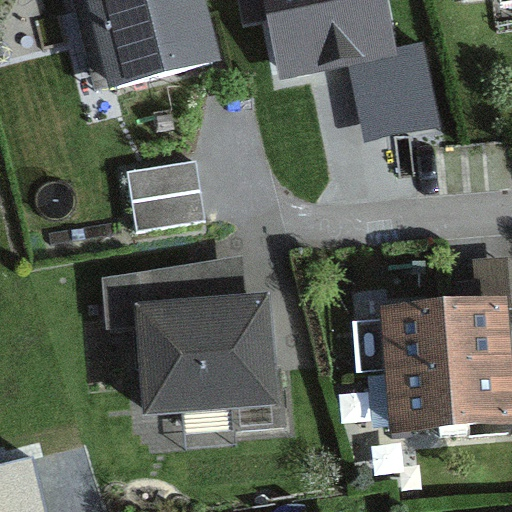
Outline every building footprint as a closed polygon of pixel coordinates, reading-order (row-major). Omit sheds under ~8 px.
[(108,96),(222,67),(204,0),(70,0),(95,95),(107,91),(108,96)] [(363,146),(440,131),(423,45),(396,50),(385,0),(236,0),(243,28),(266,23),(278,83),(347,70),(363,146)] [(511,1),(511,0),(452,0),(454,9),(511,1)] [(136,234),(206,223),(197,163),(127,173),(136,234)] [(135,308),(247,301),(242,259),(102,280),(106,333),(136,330),(135,308)] [(236,432),(273,430),(272,412),(277,412),(270,300),(247,301),(135,308),(136,330),(142,421),(174,419),(176,451),(237,447),(236,432)] [(511,345),(510,309),(380,317),(388,441),(511,432),(511,345)]
